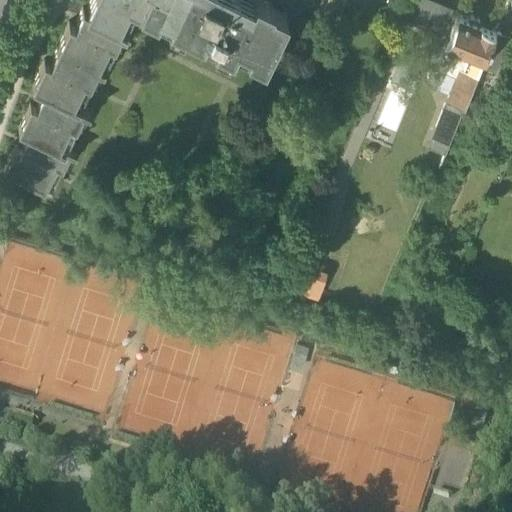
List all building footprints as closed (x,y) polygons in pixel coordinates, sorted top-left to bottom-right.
[(4,168),(44,187),(50,173),(56,176),(68,151),(74,153),(75,151),(59,143),(64,131),(69,133),(81,107),(88,110),(89,108),(78,103),(78,102),(72,99),(78,86),(85,89),(104,49),(110,52),(122,27),(126,29),(128,27),(125,26),(126,25),(118,21),(128,1),(138,6),(140,3),(230,47),(233,42),(263,56),(284,11),(270,4),(271,1),(268,0),(250,0),(249,4),(240,0),(88,0),(86,6),(83,4),(75,20),(71,18),(50,61),(44,58),(32,82),(43,88),(36,103),(31,101),(19,126),(29,131),(22,146),(16,143),(4,168)] [(341,0),(322,0),(320,6),(318,9),(334,17),(341,0)] [(416,14),(441,25),(451,1),(448,0),(416,0),(413,8),(413,11),(416,14)] [(456,7),(444,38),(481,53),(493,23),(494,23),(478,16),(478,14),(477,12),(473,10),(469,8),(466,9),(465,11),(456,7)] [(509,29),(493,23),(481,53),(479,58),(494,64),(509,29)] [(439,57),(457,65),(459,61),(475,68),(479,58),(481,53),(444,38),(436,57),(439,58),(439,57)] [(469,82),(475,68),(459,61),(457,65),(453,75),(469,82)] [(446,92),(463,99),(469,82),(453,75),(446,92)] [(434,121),(451,128),(460,105),(443,98),(434,121)] [(444,146),(451,128),(434,121),(427,139),(444,146)] [(318,293),(323,264),(289,257),(283,287),(318,293)]
